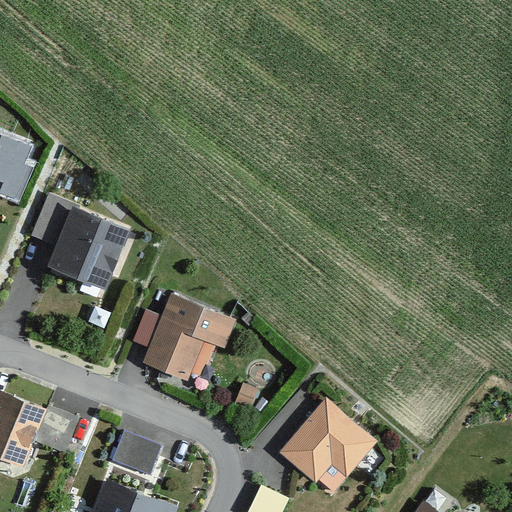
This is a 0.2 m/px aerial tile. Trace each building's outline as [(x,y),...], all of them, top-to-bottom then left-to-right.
[(35,137),(0,124),(0,185),(16,191),(35,137)] [(107,293),(130,219),(83,205),(60,278),(107,293)] [(238,313),(175,289),(166,312),(148,306),(136,337),(150,342),(144,357),(193,376),(209,335),(227,342),(238,313)] [(54,404),(0,381),(0,446),(31,459),(54,404)] [(330,388),(281,446),(321,480),(337,461),(354,475),(388,436),(330,388)] [(166,440),(127,424),(113,460),(151,475),(166,440)] [(177,511),(182,499),(111,472),(96,511),(177,511)] [(284,511),(293,493),(262,480),(249,508),(257,511),(284,511)]
